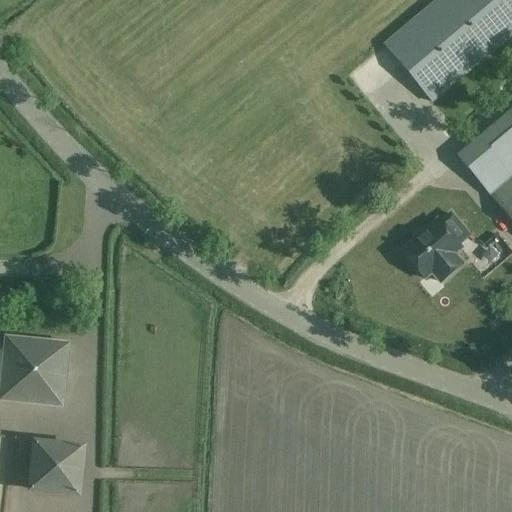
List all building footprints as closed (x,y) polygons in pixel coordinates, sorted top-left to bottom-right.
[(511,0),(441,0),(384,47),(431,104),(511,36),(511,0)] [(511,117),(456,163),(511,231),(511,117)] [(437,221),(401,251),(424,279),(431,273),(440,283),(461,265),(453,255),(461,248),(453,239),(464,230),(451,215),(440,224),(437,221)] [(0,402),(62,409),(69,342),(4,336),(2,351),(0,351),(0,402)] [(81,449),(35,445),(30,491),(77,496),(81,449)]
